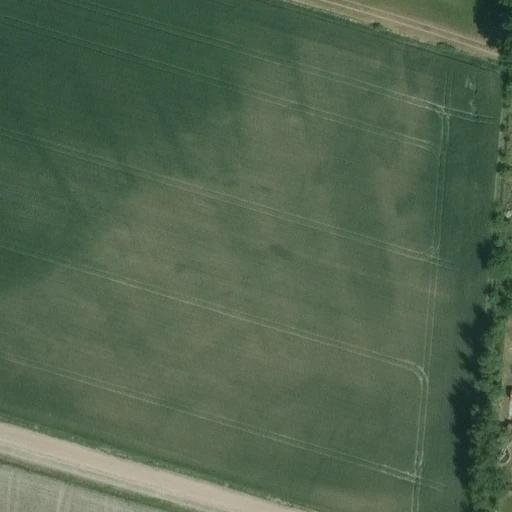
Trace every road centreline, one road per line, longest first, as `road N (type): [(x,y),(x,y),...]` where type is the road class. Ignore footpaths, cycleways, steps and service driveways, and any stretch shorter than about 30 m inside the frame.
road 1 (track): [(0,437),(252,511)]
road 2 (track): [(511,56),(321,0)]
